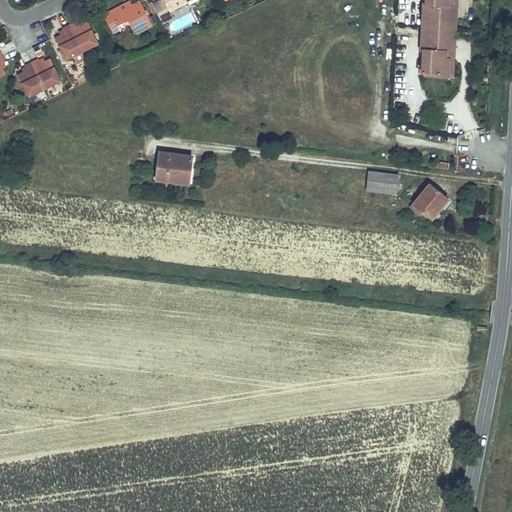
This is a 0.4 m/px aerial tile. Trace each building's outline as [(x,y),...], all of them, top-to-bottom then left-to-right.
[(192,0),(163,0),(170,11),(192,0)] [(429,0),(429,7),(432,7),(431,27),(449,28),(450,0),(429,0)] [(459,0),(450,0),(449,28),(458,28),(459,0)] [(153,26),(140,1),(131,6),(112,16),(110,12),(103,15),(113,34),(122,29),(120,26),(128,21),(135,35),(153,26)] [(131,6),(129,2),(110,12),(112,16),(131,6)] [(97,46),(86,24),(82,26),(77,29),(75,25),(75,24),(61,30),(62,31),(64,35),(63,35),(59,37),(54,39),(65,61),(81,53),(97,46)] [(451,58),(447,58),(449,28),(431,27),(429,46),(426,46),(425,71),(440,72),(440,75),(450,75),(451,58)] [(458,28),(449,28),(447,58),(451,58),(450,75),(455,76),(458,28)] [(59,82),(48,61),(44,63),(39,65),(37,62),(36,61),(23,67),(24,69),(25,72),(26,72),(22,74),(21,74),(17,76),(27,98),(43,90),(59,82)] [(168,153),(159,152),(156,175),(188,179),(191,158),(168,155),(168,153)] [(398,175),(369,171),(366,190),(395,193),(398,175)] [(449,201),(429,184),(413,205),(431,219),(439,208),(442,211),(449,201)]
